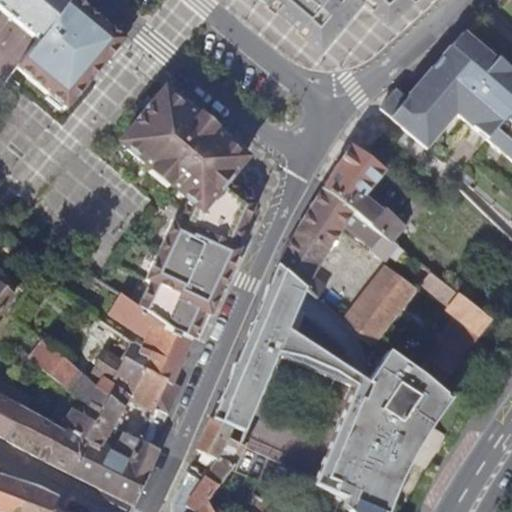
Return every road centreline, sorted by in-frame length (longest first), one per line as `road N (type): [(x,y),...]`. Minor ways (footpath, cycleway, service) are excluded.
road 1 (tertiary): [(149,511),(309,159)]
road 2 (tertiary): [(105,0),(309,159)]
road 3 (unknown): [(141,30),(5,230)]
road 4 (tertiary): [(338,113),(197,0)]
road 5 (residential): [(458,0),(338,113)]
